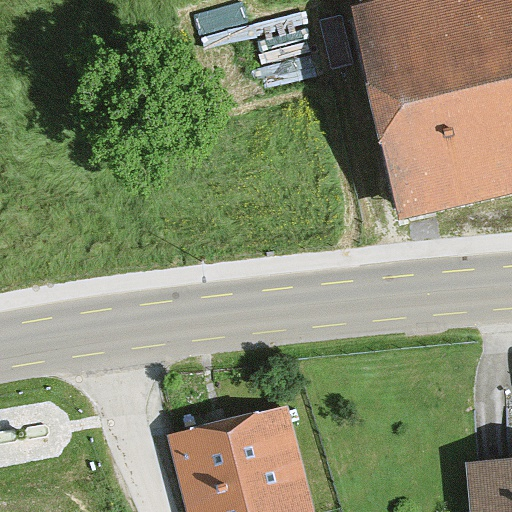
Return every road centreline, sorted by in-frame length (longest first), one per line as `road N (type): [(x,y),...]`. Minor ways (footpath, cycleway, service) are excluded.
road 1 (primary): [(511,288),(294,307),(0,350)]
road 2 (track): [(154,511),(100,331)]
